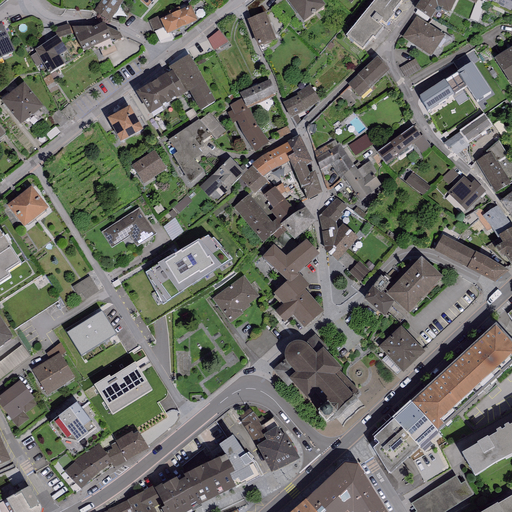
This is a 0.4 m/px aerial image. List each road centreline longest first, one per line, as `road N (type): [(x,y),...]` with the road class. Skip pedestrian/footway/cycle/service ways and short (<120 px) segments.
road 1 (residential): [(249,388),(279,347),(359,297),(405,253),(430,255),(498,298)]
road 2 (residential): [(29,166),(195,421)]
road 3 (primary): [(498,298),(348,438)]
road 4 (residential): [(162,58),(29,166)]
road 5 (tertiary): [(195,421),(72,511)]
road 6 (residential): [(162,58),(114,27),(40,16),(28,3)]
road 7 (unknown): [(394,75),(494,32),(508,38)]
